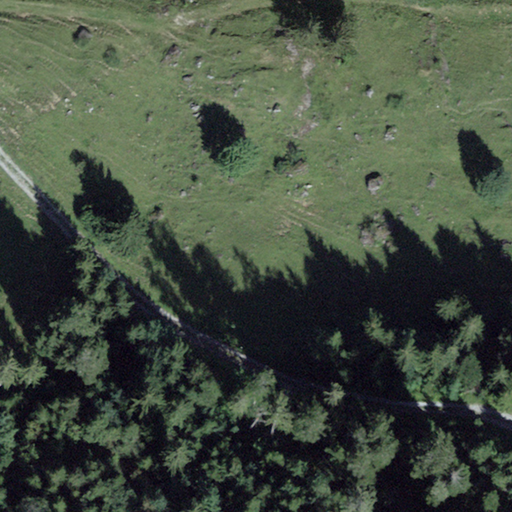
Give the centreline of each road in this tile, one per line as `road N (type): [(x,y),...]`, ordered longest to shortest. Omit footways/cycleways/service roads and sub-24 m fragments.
road 1 (track): [(511,425),(480,414),(354,402),(263,372),(184,332),(109,274),(0,158)]
road 2 (track): [(0,3),(152,20),(270,0)]
